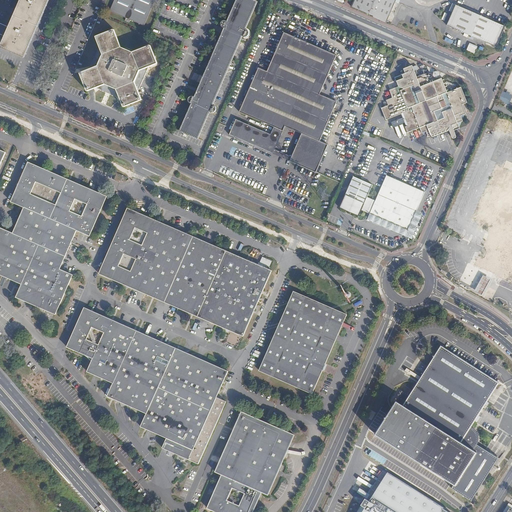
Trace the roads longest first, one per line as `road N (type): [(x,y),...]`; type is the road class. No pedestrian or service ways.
road 1 (secondary): [(401,259),(0,89)]
road 2 (secondary): [(0,103),(370,260),(386,276)]
road 3 (tertiary): [(292,0),(467,73),(476,85)]
road 4 (secondary): [(307,511),(387,328)]
road 5 (tertiary): [(489,84),(477,70),(315,0)]
road 6 (trunk): [(115,511),(0,377)]
road 7 (trunk): [(0,393),(102,511)]
road 8 (tertiary): [(425,241),(482,110)]
